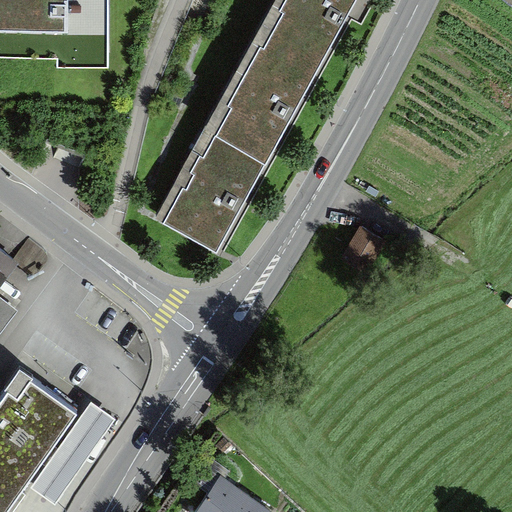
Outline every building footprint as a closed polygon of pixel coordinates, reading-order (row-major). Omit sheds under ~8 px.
[(0,0),(0,53),(59,52),(59,63),(112,62),(111,0),(0,0)] [(365,0),(275,0),(154,210),(222,249),(365,0)] [(387,238),(361,222),(342,254),(368,270),(387,238)] [(0,327),(14,305),(0,295),(0,280),(15,258),(0,244),(0,327)] [(20,366),(0,394),(0,511),(8,511),(81,408),(20,366)] [(116,416),(92,400),(33,484),(57,500),(116,416)] [(194,511),(273,511),(275,509),(222,472),(194,511)]
